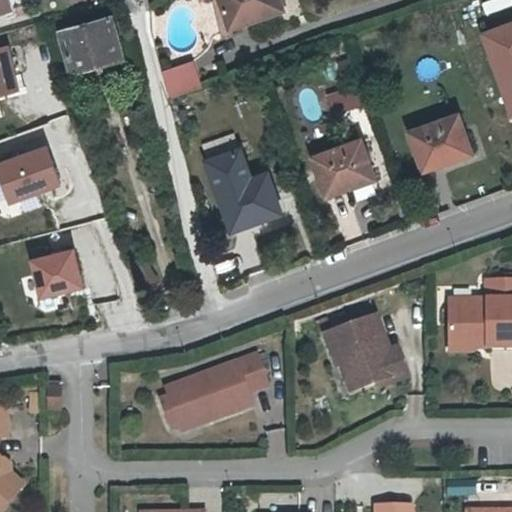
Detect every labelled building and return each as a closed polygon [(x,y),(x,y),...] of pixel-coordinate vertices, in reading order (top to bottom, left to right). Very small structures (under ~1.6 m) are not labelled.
[(14,0),(0,0),(0,13),(17,8),(14,0)] [(285,11),(280,0),(220,0),(231,30),(285,11)] [(116,15),(59,30),(72,74),(128,58),(116,15)] [(511,83),(511,22),(485,33),(504,87),(511,83)] [(12,46),(0,49),(0,93),(22,88),(12,46)] [(182,81),(185,92),(202,86),(192,65),(167,77),(170,86),(182,81)] [(170,86),(173,96),(185,92),(182,81),(170,86)] [(327,89),(329,109),(360,107),(358,86),(327,89)] [(474,155),(460,116),(413,133),(426,171),(474,155)] [(42,140),(0,155),(0,190),(4,201),(58,181),(42,140)] [(376,179),(362,142),(313,160),(327,197),(376,179)] [(283,214),(269,177),(219,195),(233,232),(283,214)] [(73,245),(25,252),(32,294),(80,286),(73,245)] [(452,298),(452,343),(474,343),(490,343),(490,346),(511,345),(511,278),(489,279),(489,298),(452,298)] [(385,353),(391,351),(378,316),(327,335),(339,366),(343,365),(353,392),(378,382),(394,376),(385,353)] [(474,351),(474,343),(452,343),(452,351),(474,351)] [(399,347),(391,351),(385,353),(394,376),(378,382),(380,389),(396,383),(410,377),(399,347)] [(171,396),(180,421),(183,430),(253,404),(249,392),(270,385),(259,354),(168,387),(171,396)] [(63,413),(63,382),(48,382),(48,412),(63,413)] [(172,424),(180,421),(171,396),(163,398),(172,424)] [(12,401),(0,402),(0,511),(25,483),(4,465),(1,465),(4,463),(5,460),(6,457),(5,454),(4,452),(2,450),(0,448),(0,431),(13,432),(12,401)]
